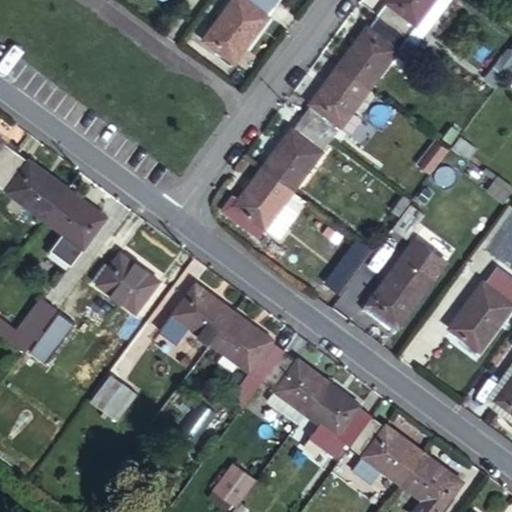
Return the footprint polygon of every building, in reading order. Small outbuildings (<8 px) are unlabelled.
[(228,0),(201,37),(232,59),(266,14),(264,13),(274,0),(228,0)] [(386,0),(387,0),(377,14),(416,43),(447,0),(386,0)] [(416,43),(377,14),(367,26),(364,25),(336,64),(366,86),(368,87),(390,58),(400,65),(416,43)] [(366,86),(336,64),(310,100),(312,102),(302,116),(330,137),(368,87),(366,86)] [(330,137),(302,116),(292,129),(289,126),(261,165),(292,188),(330,137)] [(456,135),(447,146),(464,159),(472,148),(456,135)] [(0,136),(0,164),(11,150),(0,141),(0,138),(1,137),(0,136)] [(433,139),(418,165),(430,172),(445,146),(433,139)] [(25,160),(11,150),(0,164),(0,188),(40,218),(63,185),(27,158),(25,160)] [(292,188),(261,165),(236,198),(229,193),(219,206),(242,223),(248,215),(265,226),(265,225),(279,235),(298,209),(284,199),(292,188)] [(510,193),(494,182),(488,190),(503,202),(510,193)] [(103,214),(63,185),(40,218),(59,232),(47,249),(66,264),(103,214)] [(306,199),(292,188),(284,199),(298,209),(306,199)] [(406,202),(407,201),(399,195),(389,210),(396,215),(406,202)] [(396,215),(389,225),(402,235),(419,211),(406,202),(396,215)] [(248,215),(242,223),(259,235),(265,226),(248,215)] [(353,236),(321,279),(333,288),(365,245),(353,236)] [(399,257),(361,306),(393,330),(443,264),(413,243),(401,258),(399,257)] [(64,268),(66,264),(47,249),(44,253),(64,268)] [(117,251),(94,282),(132,310),(155,279),(117,251)] [(481,281),(447,327),(478,350),(511,303),(511,278),(495,266),(483,282),(481,281)] [(207,341),(230,310),(192,281),(156,330),(174,343),(186,326),(207,341)] [(0,319),(0,334),(20,350),(52,308),(38,297),(14,330),(0,319)] [(270,339),(230,310),(207,341),(246,371),(229,395),(241,405),(259,380),(280,350),(268,341),(270,339)] [(57,311),(27,351),(42,362),(72,322),(57,311)] [(293,360),(280,350),(259,380),(271,389),(263,399),(295,423),(302,413),(326,380),(295,358),(293,360)] [(511,363),(484,400),(511,421),(511,363)] [(106,372),(87,399),(91,402),(117,421),(136,394),(106,372)] [(358,404),(326,380),(302,413),(313,421),(304,433),(333,454),(342,442),(346,445),(368,415),(356,406),(358,404)] [(381,425),(368,415),(346,445),(398,483),(421,451),(383,423),(381,425)] [(149,428),(142,437),(156,447),(163,439),(149,428)] [(154,448),(141,440),(129,458),(141,466),(154,448)] [(421,451),(398,483),(436,511),(460,479),(421,451)] [(230,463),(211,491),(232,506),(252,479),(230,463)] [(238,502),(234,508),(239,511),(244,511),(247,508),(238,502)]
